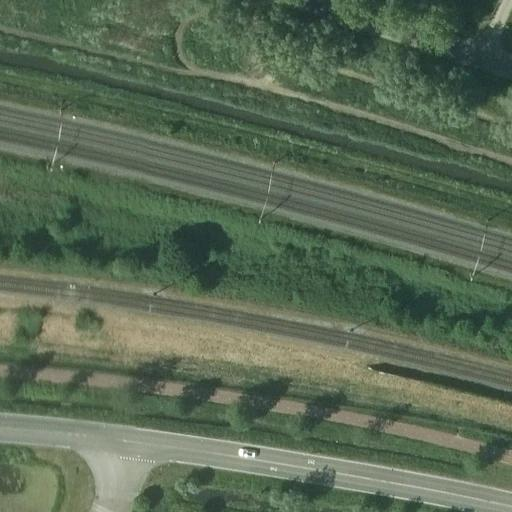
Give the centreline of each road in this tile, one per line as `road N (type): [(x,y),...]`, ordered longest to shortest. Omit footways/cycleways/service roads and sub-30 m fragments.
road 1 (secondary): [(511,507),(127,440)]
road 2 (tertiary): [(511,71),(313,0)]
road 3 (secondary): [(127,440),(0,429)]
